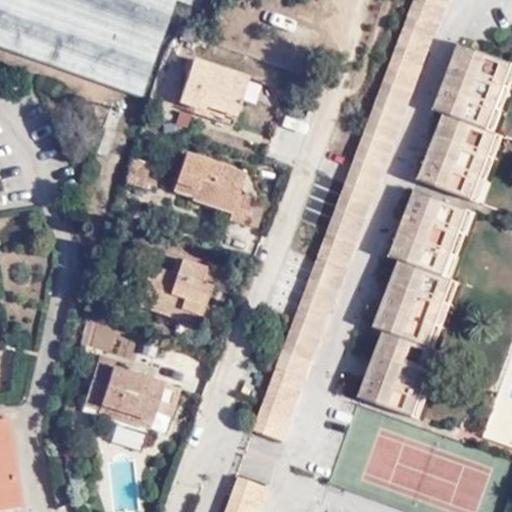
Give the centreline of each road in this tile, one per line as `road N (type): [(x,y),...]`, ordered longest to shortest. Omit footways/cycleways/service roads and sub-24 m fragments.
road 1 (residential): [(279,479),(428,87),(474,0)]
road 2 (residential): [(0,94),(42,157),(64,228),(66,261),(30,423),(45,511)]
road 3 (residential): [(213,454),(336,103)]
